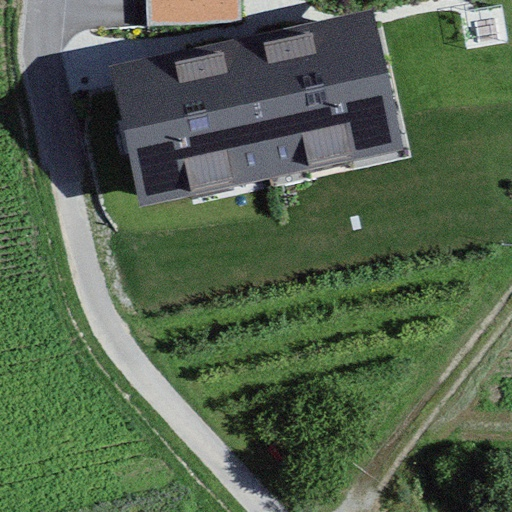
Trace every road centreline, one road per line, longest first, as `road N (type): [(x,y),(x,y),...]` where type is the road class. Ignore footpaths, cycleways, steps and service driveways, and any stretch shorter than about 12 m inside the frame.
road 1 (track): [(42,54),(79,254),(107,329),(266,511)]
road 2 (track): [(511,298),(352,511)]
